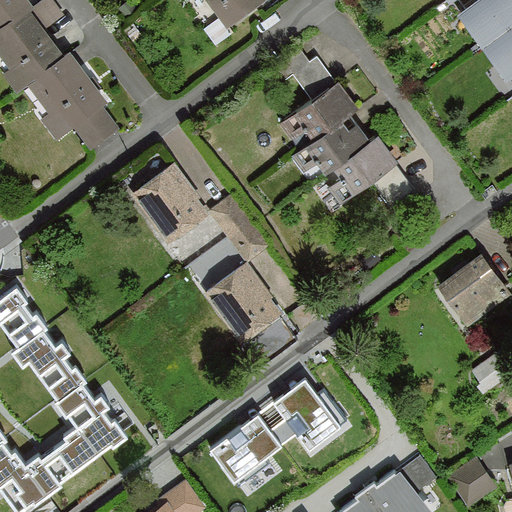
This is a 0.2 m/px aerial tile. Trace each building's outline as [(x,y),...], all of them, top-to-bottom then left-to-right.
[(0,0),(0,30),(0,31),(34,8),(37,5),(33,0),(0,0)] [(211,0),(230,25),(262,0),(211,0)] [(511,46),(511,6),(452,53),(482,94),(511,71),(511,47),(511,46)] [(21,91),(37,80),(67,52),(34,8),(0,31),(0,48),(14,69),(8,74),(21,91)] [(74,128),(110,101),(71,49),(67,52),(37,80),(74,128)] [(309,128),(316,138),(350,113),(358,107),(339,81),(320,55),(312,61),(303,49),(280,66),(288,78),(295,73),(314,99),(283,122),(295,138),(309,128)] [(335,167),(371,141),(350,113),(316,138),(294,154),(307,171),(318,163),(326,173),(335,167)] [(418,188),(399,162),(379,135),(371,141),(335,167),(343,178),(332,186),(343,201),(374,179),(393,206),(418,188)] [(171,238),(210,211),(198,194),(199,193),(177,161),(137,189),(171,238)] [(235,194),(215,209),(250,258),(270,244),(235,194)] [(0,467),(13,485),(132,399),(14,235),(0,245),(0,302),(56,380),(7,415),(0,405),(0,467)] [(441,285),(470,322),(511,291),(482,254),(441,285)] [(245,339),(283,311),(271,294),(273,293),(251,262),(210,291),(245,339)] [(489,386),(511,370),(498,350),(476,366),(489,386)] [(264,423),(288,456),(326,428),(343,452),(371,431),(352,404),(347,408),(340,413),(319,384),(264,423)] [(378,481),(370,487),(387,511),(432,511),(436,509),(421,490),(439,477),(422,455),(404,467),(380,484),(378,481)] [(474,458),(449,475),(467,502),(492,485),(482,470),(474,458)] [(511,511),(511,461),(511,464),(511,497),(504,499),(502,506),(503,511),(511,511)] [(387,511),(370,487),(361,493),(363,495),(343,509),(345,511),(343,511),(387,511)]
